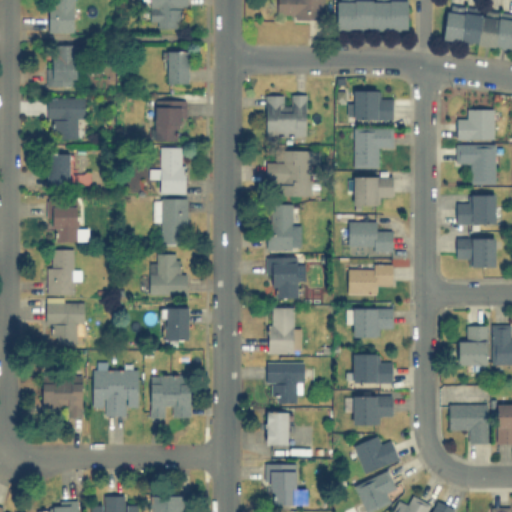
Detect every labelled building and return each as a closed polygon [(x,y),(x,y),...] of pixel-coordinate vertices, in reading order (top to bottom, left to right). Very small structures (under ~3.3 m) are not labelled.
[(73,0),(47,0),(47,31),(73,31),(73,0)] [(185,0),(149,0),(149,26),(175,26),(175,11),(185,11),(185,0)] [(276,0),(276,16),(321,16),(321,0),(276,0)] [(406,29),(406,0),(334,0),(334,29),(406,29)] [(439,40),(511,49),(511,12),(444,4),(439,40)] [(74,43),(48,43),(48,84),(74,84),(74,43)] [(164,81),(186,81),(186,49),(164,49),(164,81)] [(351,118),(389,118),(389,99),(378,99),(378,88),(351,88),(351,118)] [(304,135),(304,93),(263,93),(263,135),(304,135)] [(82,96),(47,96),(47,137),(75,137),(75,117),(82,117),(82,96)] [(181,99),(153,99),(153,139),(181,139),(181,99)] [(465,118),(455,118),(455,137),(491,137),(491,108),(465,108),(465,118)] [(389,147),(389,127),(351,127),(351,165),(376,165),(376,147),(389,147)] [(493,182),(493,143),(454,143),(454,161),(467,161),(467,182),(493,182)] [(182,192),(182,145),(159,145),(159,192),(182,192)] [(264,158),(264,182),(274,182),(274,194),(310,194),(310,148),(274,148),(274,158),(264,158)] [(67,182),(67,152),(46,152),(46,182),(67,182)] [(377,205),(377,195),(389,195),(389,174),(351,174),(351,205),(377,205)] [(493,193),(466,193),(466,202),(454,202),(454,221),(493,221),(493,193)] [(151,221),(160,221),(160,242),(184,242),(184,197),(151,197),(151,221)] [(266,248),(290,248),(290,202),(266,202),(266,248)] [(76,239),(76,204),(49,204),(49,239),(76,239)] [(390,249),(390,229),(378,229),(378,220),(346,220),(346,249),(390,249)] [(492,265),(492,236),(454,236),(454,256),(466,256),(466,265),(492,265)] [(78,279),(78,269),(71,269),(71,248),(46,248),(46,292),(71,292),(71,279),(78,279)] [(147,292),(183,292),(183,262),(174,262),(174,252),(152,252),(152,258),(147,258),(147,292)] [(295,295),(295,255),(265,255),(265,285),(274,285),(274,296),(295,295)] [(345,292),(376,292),(376,282),(390,282),(390,263),(345,263),(345,292)] [(81,298),(44,298),(44,323),(52,323),(52,342),(81,342),(81,331),(81,298)] [(186,305),(164,305),(164,338),(186,338),(186,305)] [(298,326),(290,326),(291,305),(266,305),(266,351),(298,351),(298,326)] [(345,307),(345,334),(389,333),(389,306),(345,307)] [(484,323),(465,323),(465,336),(455,336),(455,363),(484,363),(484,323)] [(490,362),(511,362),(511,336),(509,336),(509,323),(490,323),(490,362)] [(378,352),(351,352),(351,380),(389,380),(389,361),(378,361),(378,352)] [(264,361),(265,392),(274,392),(274,401),(299,401),(299,378),(310,378),(310,361),(264,361)] [(90,404),(102,404),(102,414),(125,414),(125,404),(136,404),(136,367),(90,367),(90,404)] [(148,415),(166,415),(166,416),(188,416),(188,374),(148,374),(148,415)] [(41,405),(65,405),(65,413),(80,413),(80,380),(40,380),(41,405)] [(482,402),(481,384),(462,385),(462,403),(482,402)] [(389,393),(343,393),(343,411),(350,411),(350,422),(378,422),(378,414),(389,414),(389,393)] [(485,402),(447,402),(447,428),(466,428),(466,441),(485,441),(485,402)] [(493,442),(511,442),(511,402),(493,402),(493,442)] [(264,443),(287,443),(287,410),(264,410),(264,443)] [(351,444),(362,471),(396,458),(389,439),(380,443),(376,434),(351,444)] [(293,503),(293,462),(265,462),(265,503),(293,503)] [(364,511),(389,500),(385,491),(394,487),(385,468),(351,484),(364,511)] [(136,511),(136,505),(123,505),(123,493),(101,493),(101,504),(88,504),(88,511),(136,511)] [(179,511),(179,493),(147,493),(147,511),(179,511)] [(406,503),(396,498),(389,511),(422,511),(427,501),(410,494),(406,503)] [(76,511),(76,499),(50,500),(51,509),(35,510),(35,511),(76,511)] [(449,511),(452,507),(434,499),(428,511),(449,511)]
